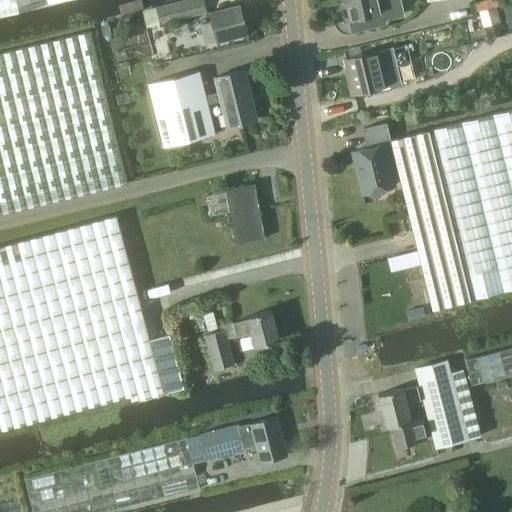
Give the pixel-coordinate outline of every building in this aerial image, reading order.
[(0,0),(0,13),(52,0),(0,0)] [(158,19),(159,25),(206,13),(202,0),(186,0),(184,1),(155,8),(142,10),(145,22),(158,19)] [(403,13),(399,0),(345,0),(352,30),(385,22),(384,18),(403,13)] [(208,42),(249,30),(241,3),(211,11),(213,19),(203,23),(208,42)] [(511,3),(503,6),(510,29),(511,27),(511,3)] [(485,10),(480,12),(484,27),(501,22),(497,7),(485,10)] [(92,32),(0,53),(0,212),(128,181),(92,32)] [(412,52),(424,51),(420,35),(409,38),(412,52)] [(376,51),(347,58),(355,93),(384,86),(376,51)] [(243,68),(216,75),(219,86),(220,90),(221,100),(228,125),(256,118),(243,68)] [(209,103),(221,100),(220,90),(207,94),(207,89),(201,69),(151,83),(167,143),(216,130),(209,103)] [(365,192),(396,184),(385,144),(390,142),(434,310),(511,290),(511,109),(391,138),(387,122),(364,128),(369,147),(354,151),(365,192)] [(255,183),(226,188),(226,192),(236,243),(265,238),(255,183)] [(0,430),(39,421),(138,394),(139,399),(185,387),(170,334),(150,340),(139,298),(116,214),(0,245),(0,430)] [(223,325),(224,329),(205,336),(214,370),(235,364),(227,339),(238,335),(238,334),(253,330),(257,345),(281,338),(272,308),(248,315),(248,317),(234,321),(223,325)] [(213,312),(204,314),(209,330),(218,328),(213,312)] [(511,347),(464,360),(471,385),(511,374),(511,347)] [(468,439),(480,436),(472,406),(467,389),(462,371),(451,373),(450,368),(448,360),(415,368),(435,446),(465,438),(468,439)] [(388,426),(394,424),(413,419),(408,402),(422,398),(418,383),(380,393),(388,426)] [(249,423),(241,425),(240,423),(204,433),(204,434),(199,435),(199,434),(24,478),(31,511),(110,511),(201,489),(194,463),(209,459),(209,458),(258,445),(263,462),(290,454),(280,416),(253,424),(249,423)] [(423,417),(413,419),(394,424),(399,445),(429,437),(423,417)]
